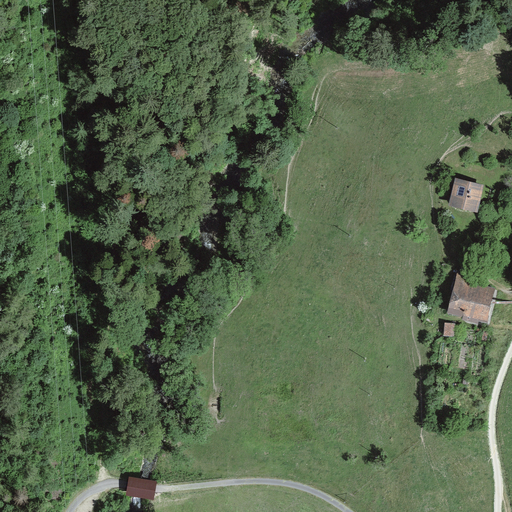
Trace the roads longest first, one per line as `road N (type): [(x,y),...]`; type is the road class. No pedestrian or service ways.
road 1 (track): [(165,489),(258,480),(296,485),(348,511)]
road 2 (track): [(511,350),(494,408),(497,511)]
